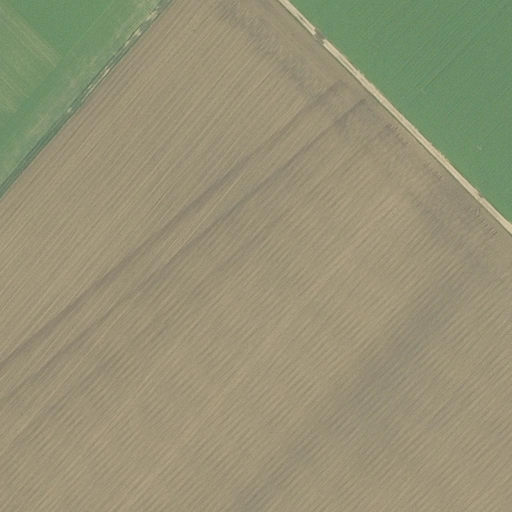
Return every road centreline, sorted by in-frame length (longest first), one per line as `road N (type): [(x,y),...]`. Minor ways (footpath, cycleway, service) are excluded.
road 1 (track): [(511,231),(282,0)]
road 2 (track): [(167,0),(0,193)]
